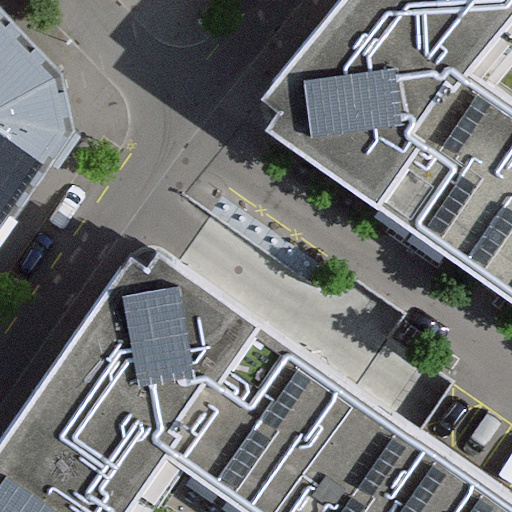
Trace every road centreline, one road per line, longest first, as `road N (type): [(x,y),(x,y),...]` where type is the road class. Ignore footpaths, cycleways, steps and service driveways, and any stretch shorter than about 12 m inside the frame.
road 1 (residential): [(0,367),(180,114)]
road 2 (residential): [(70,0),(180,114)]
road 3 (residential): [(180,114),(272,0)]
